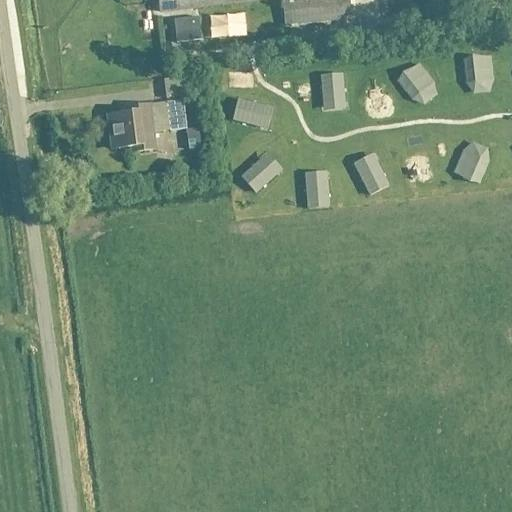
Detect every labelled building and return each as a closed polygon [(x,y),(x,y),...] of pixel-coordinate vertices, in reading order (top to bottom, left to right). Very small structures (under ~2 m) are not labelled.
[(280,0),(284,28),(349,20),(346,0),(157,0),(159,14),(279,0),(280,0)] [(423,0),(427,3),(433,7),(440,9),(447,10),(454,10),(461,9),(468,6),(474,3),(477,0),(423,0)] [(169,74),(169,94),(185,94),(184,74),(169,74)] [(169,134),(185,132),(182,103),(165,105),(169,134)] [(130,155),(155,152),(149,107),(125,110),(125,115),(107,118),(112,152),(130,149),(130,155)]
